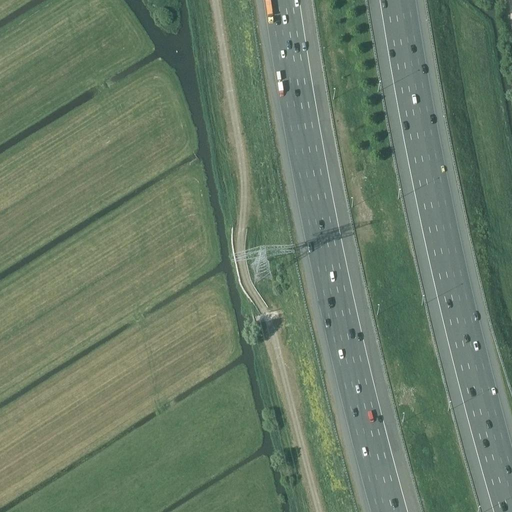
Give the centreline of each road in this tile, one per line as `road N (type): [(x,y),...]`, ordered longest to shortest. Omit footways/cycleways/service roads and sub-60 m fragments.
road 1 (motorway): [(281,0),(324,243),(389,511)]
road 2 (motorway): [(511,509),(450,278),(397,0)]
